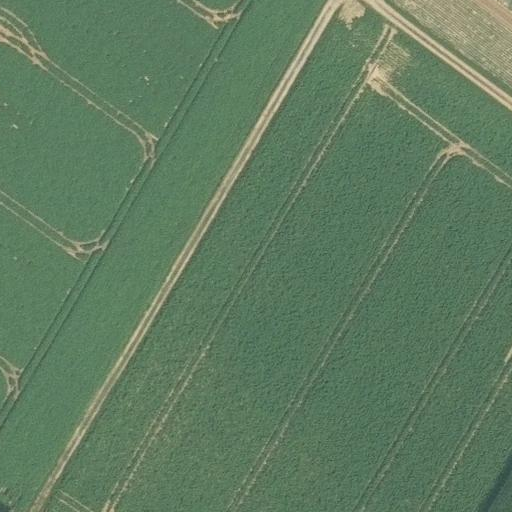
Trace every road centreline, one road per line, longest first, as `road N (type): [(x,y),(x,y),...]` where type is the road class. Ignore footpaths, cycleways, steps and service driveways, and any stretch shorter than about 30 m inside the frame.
road 1 (track): [(55,511),(355,0)]
road 2 (track): [(511,109),(370,0)]
